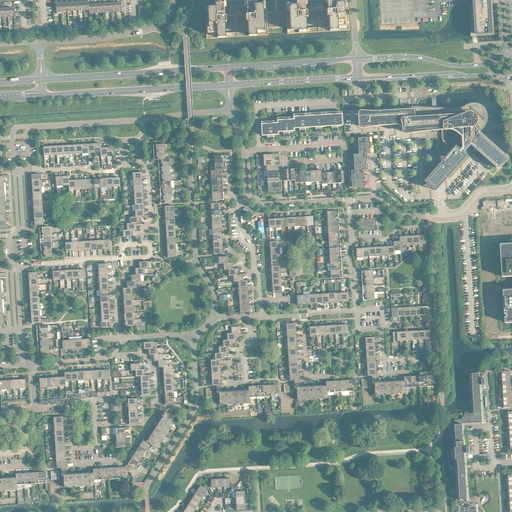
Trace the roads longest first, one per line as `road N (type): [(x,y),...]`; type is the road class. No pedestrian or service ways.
road 1 (secondary): [(228,66),(42,77)]
road 2 (secondary): [(43,93),(228,84)]
road 3 (secondary): [(358,77),(494,74)]
road 4 (secondary): [(491,62),(358,58)]
road 5 (secondary): [(358,58),(228,66)]
road 6 (secondary): [(228,84),(358,77)]
road 7 (residential): [(262,314),(253,243),(238,228),(242,203)]
